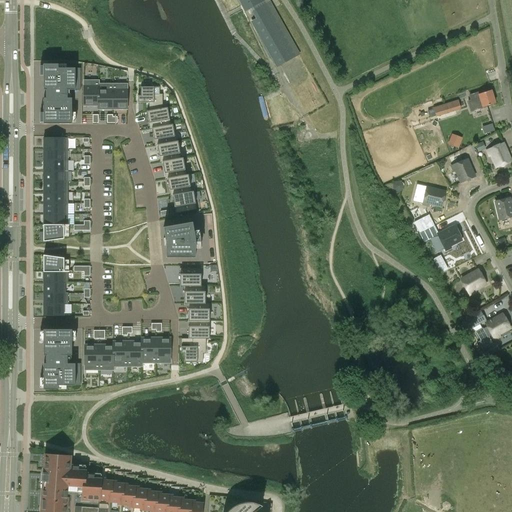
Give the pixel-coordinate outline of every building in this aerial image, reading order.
[(237,0),(244,12),(251,8),(266,0),(237,0)] [(268,0),(266,0),(251,8),(257,18),(250,22),(276,68),(279,66),(299,55),(274,9),(268,0)] [(43,65),(43,91),(45,91),(46,99),(43,99),(43,125),(72,124),(72,99),(67,99),(67,91),(81,91),(80,68),(59,69),(59,65),(43,65)] [(84,81),(84,106),(98,106),(98,85),(98,81),(84,81)] [(98,106),(98,110),(113,110),(113,85),(98,85),(98,106)] [(113,85),(113,110),(127,110),(127,85),(113,85)] [(138,96),(138,103),(149,103),(149,111),(162,109),(162,95),(159,95),(159,87),(140,88),(140,96),(138,96)] [(495,104),(491,90),(478,95),(482,108),(495,104)] [(436,117),(461,109),(458,100),(433,108),(436,117)] [(149,111),(146,112),(150,130),(152,129),(172,125),(170,125),(167,108),(162,109),(149,111)] [(485,133),(496,130),(494,123),(483,126),(485,133)] [(172,125),(152,129),(155,146),(157,146),(178,142),(177,142),(175,142),(172,125)] [(458,149),(462,138),(452,134),(448,144),(458,149)] [(44,139),(44,150),(63,150),(63,139),(44,139)] [(178,142),(157,146),(160,163),(162,163),(183,159),(183,158),(180,159),(178,142)] [(503,144),(487,151),(489,157),(491,156),(496,168),(510,162),(503,144)] [(44,150),(44,161),(63,161),(63,150),(44,150)] [(183,159),(162,163),(165,180),(167,179),(188,176),(188,175),(186,175),(183,159)] [(467,160),(451,167),(453,172),(455,171),(460,183),(474,177),(467,160)] [(44,161),(44,172),(63,172),(63,161),(44,161)] [(44,172),(44,183),(63,183),(63,172),(44,172)] [(188,176),(167,179),(170,197),(172,196),(193,193),(193,192),(191,192),(188,176)] [(44,183),(44,193),(63,194),(63,183),(44,183)] [(426,188),(422,205),(428,206),(429,204),(441,207),(445,192),(426,188)] [(44,193),(44,204),(63,204),(63,194),(44,193)] [(193,193),(172,196),(175,213),(189,211),(196,210),(195,205),(193,193)] [(499,221),(511,217),(511,207),(510,198),(495,202),(499,221)] [(44,204),(44,215),(63,215),(63,204),(44,204)] [(44,215),(44,226),(63,226),(63,215),(44,215)] [(192,223),(163,228),(165,242),(166,256),(195,257),(195,242),(196,242),(196,237),(194,237),(192,223)] [(43,233),(47,233),(47,242),(54,241),(64,240),(64,226),(63,226),(44,226),(43,226),(43,233)] [(454,227),(437,235),(445,251),(451,248),(450,246),(461,240),(454,227)] [(448,254),(450,260),(459,256),(457,250),(448,254)] [(442,255),(434,259),(441,272),(448,268),(442,255)] [(46,257),(46,266),(43,266),(43,272),(44,272),(63,273),(64,273),(64,259),(46,257)] [(201,269),(179,269),(179,287),(184,287),(205,287),(205,286),(201,286),(201,269)] [(461,280),(464,285),(469,295),(475,293),(474,291),(485,284),(478,271),(461,280)] [(44,272),(44,283),(63,283),(63,273),(44,272)] [(44,283),(43,294),(63,294),(63,283),(44,283)] [(205,287),(184,287),(184,304),(188,304),(209,304),(209,303),(205,303),(205,287)] [(43,294),(43,305),(63,305),(63,294),(43,294)] [(209,304),(188,304),(188,322),(209,322),(209,308),(209,304)] [(43,305),(43,316),(62,316),(63,305),(43,305)] [(471,329),(486,321),(480,311),(465,319),(471,329)] [(502,315),(486,324),(494,339),(499,336),(498,335),(510,328),(502,315)] [(209,322),(188,322),(188,339),(192,339),(205,339),(209,339),(209,322)] [(43,330),(43,356),(46,356),(46,360),(57,360),(57,330),(43,330)] [(141,342),(141,364),(156,364),(156,338),(141,338),(141,342)] [(156,338),(156,364),(170,364),(170,338),(156,338)] [(192,347),(181,347),(181,352),(184,352),(184,361),(203,360),(203,354),(206,354),(205,339),(192,339),(192,347)] [(113,345),(113,367),(127,367),(127,342),(113,342),(113,345)] [(127,342),(127,367),(142,367),(141,364),(141,342),(127,342)] [(84,345),(84,371),(99,371),(99,345),(84,345)] [(99,345),(99,371),(113,371),(113,367),(113,345),(99,345)] [(43,482),(42,491),(41,511),(47,511),(66,511),(68,498),(67,498),(67,491),(83,492),(82,500),(99,501),(99,499),(100,484),(101,479),(101,475),(85,474),(86,467),(70,466),(70,462),(64,462),(65,459),(65,456),(45,455),(43,474),(42,474),(42,482),(43,482)] [(100,484),(99,499),(106,500),(106,502),(111,502),(113,482),(105,481),(105,479),(101,479),(100,484)] [(116,482),(113,482),(111,502),(118,502),(118,504),(122,505),(124,484),(116,484),(116,482)] [(127,485),(124,484),(122,505),(129,505),(129,507),(133,508),(135,487),(127,487),(127,485)] [(138,487),(135,487),(133,508),(140,508),(140,510),(145,510),(146,490),(138,489),(138,487)] [(150,490),(146,490),(145,510),(151,511),(155,511),(157,493),(149,492),(150,490)] [(157,493),(155,511),(166,511),(168,496),(161,495),(161,493),(157,493)] [(168,496),(166,511),(178,511),(179,498),(172,498),(172,496),(168,496)] [(179,498),(178,511),(189,511),(191,501),(183,501),(183,499),(179,498)] [(191,501),(189,511),(201,511),(202,504),(194,503),(195,501),(191,501)] [(254,511),(262,507),(259,505),(256,504),(250,503),(245,503),(241,504),(237,505),(238,508),(233,511),(228,511),(227,511),(254,511)]
